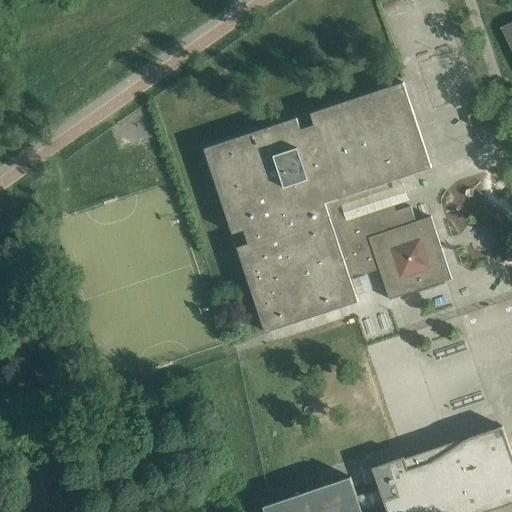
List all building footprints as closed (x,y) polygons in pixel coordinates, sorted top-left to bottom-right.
[(511,21),(500,28),(511,51),(511,21)] [(452,279),(431,216),(416,221),(411,206),(396,211),(386,182),(432,167),(403,82),(310,113),(314,126),(300,130),(296,118),(203,149),(232,236),(244,232),(249,245),(238,249),(266,332),(358,301),(351,278),(379,269),(389,299),(452,279)] [(482,111),(468,115),(471,126),(486,121),(482,111)] [(129,197),(125,219),(140,223),(141,220),(156,223),(159,212),(170,214),(172,201),(153,197),(152,202),(129,197)] [(304,343),(220,367),(253,485),(338,461),(329,426),(302,433),(298,420),(310,417),(299,378),(370,358),(360,323),(302,338),(304,343)] [(390,405),(334,424),(345,458),(402,439),(390,405)] [(498,511),(498,509),(511,504),(511,453),(503,426),(474,436),(468,438),(465,440),(460,442),(457,440),(405,458),(404,457),(373,467),(380,488),(357,496),(351,477),(264,506),(265,511),(498,511)]
